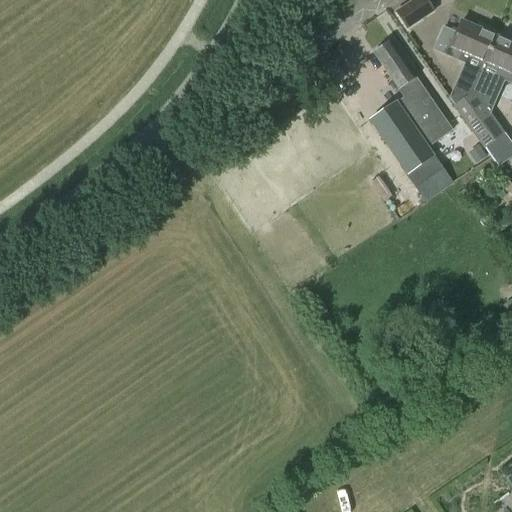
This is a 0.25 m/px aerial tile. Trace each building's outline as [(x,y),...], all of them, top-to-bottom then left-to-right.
[(414,0),(396,12),(407,29),(434,11),(426,0),(414,0)] [(461,52),(485,62),(496,35),(461,20),(456,33),(443,27),(433,49),(458,60),(461,52)] [(504,81),(511,84),(511,42),(496,35),(485,62),(479,74),(490,78),(499,92),(504,81)] [(397,103),(370,121),(407,175),(406,176),(425,203),(453,184),(434,156),(435,155),(429,147),(453,131),(416,78),(415,79),(389,42),(374,53),(407,102),(400,107),(397,103)] [(318,76),(347,56),(341,47),(311,66),(318,76)] [(469,97),(455,107),(483,146),(502,132),(490,115),(499,92),(490,78),(479,74),(469,97)] [(476,165),(487,158),(478,146),(468,153),(476,165)] [(511,462),(500,471),(511,488),(511,462)]
